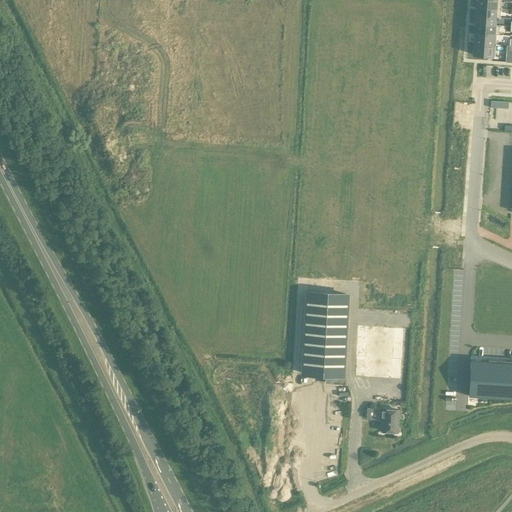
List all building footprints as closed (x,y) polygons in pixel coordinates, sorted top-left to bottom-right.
[(499,0),(476,0),(476,7),(500,8),(501,0),(499,0)] [(476,7),(476,15),(495,16),(495,17),(500,17),(500,8),(476,7)] [(476,15),(475,24),(494,25),(494,24),(495,17),(495,16),(476,15)] [(475,24),(475,32),(496,33),(496,34),(498,34),(499,25),(494,24),(494,25),(475,24)] [(475,32),(474,43),(495,44),(496,34),(496,33),(475,32)] [(474,43),(473,55),(479,55),(479,56),(486,57),(486,55),(494,56),(495,44),(474,43)] [(490,101),(490,107),(508,108),(508,101),(490,100),(490,101)] [(302,371),(302,373),(329,375),(328,383),(344,384),(345,374),(343,374),(343,372),(347,295),(306,292),(302,371)] [(355,379),(406,380),(408,326),(357,324),(355,379)] [(470,367),(468,395),(511,397),(511,361),(481,360),(481,368),(470,367)] [(377,419),(378,407),(369,407),(368,419),(377,419)] [(381,419),(381,431),(397,432),(399,410),(380,409),(379,419),(381,419)]
